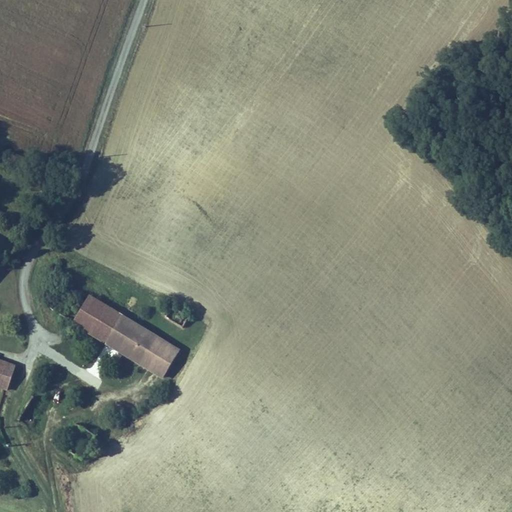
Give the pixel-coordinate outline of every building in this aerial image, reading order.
[(51,310),(145,367),(162,339),(83,291),(74,305),(60,296),(51,310)] [(167,317),(181,327),(188,317),(173,307),(167,317)] [(179,349),(162,339),(145,367),(162,377),(179,349)] [(0,389),(6,391),(14,367),(0,362),(0,389)] [(61,448),(77,422),(32,395),(17,421),(61,448)] [(77,422),(61,448),(83,461),(99,435),(77,422)]
